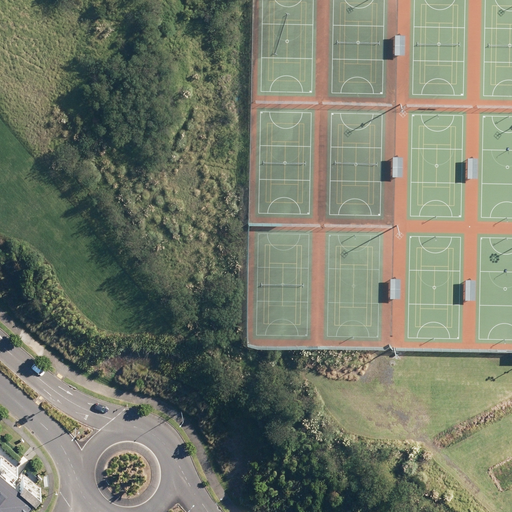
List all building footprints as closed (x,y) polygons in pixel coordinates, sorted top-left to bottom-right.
[(395,30),(395,51),(406,51),(406,30),(395,30)] [(393,152),(393,173),(403,173),(403,152),(393,152)] [(468,153),(468,174),(478,174),(478,153),(468,153)] [(391,274),(390,295),(401,295),(401,274),(391,274)] [(465,275),(465,295),(476,296),(476,275),(465,275)] [(0,511),(20,511),(40,488),(0,452),(0,511)]
